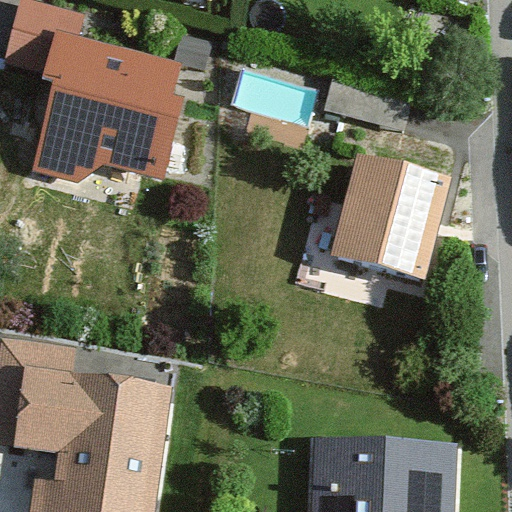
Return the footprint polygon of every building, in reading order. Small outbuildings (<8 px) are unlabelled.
[(81,22),(23,7),(6,73),(48,83),(45,97),(57,100),(38,175),(77,185),(101,174),(162,189),(181,116),(170,113),(178,79),(74,52),(81,22)] [(210,47),(182,41),(176,68),(204,74),(210,47)] [(317,94),(241,73),(232,106),(308,127),(317,94)] [(412,107),(335,87),(328,115),(405,135),(412,107)] [(359,169),(334,268),(422,291),(448,191),(359,169)] [(35,491),(31,511),(154,511),(169,401),(65,387),(69,361),(5,352),(0,390),(0,449),(66,459),(61,495),(35,491)] [(451,511),(454,456),(321,449),(318,511),(451,511)]
